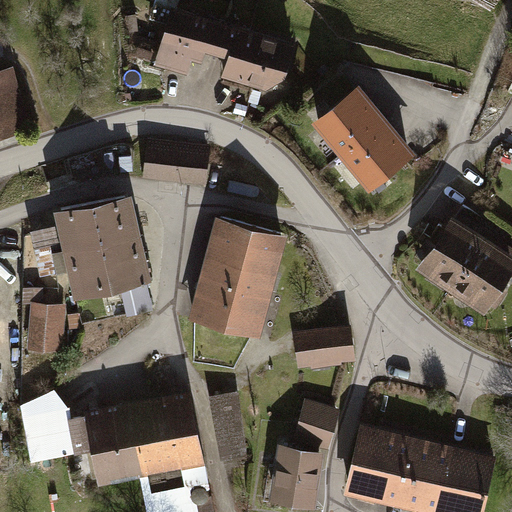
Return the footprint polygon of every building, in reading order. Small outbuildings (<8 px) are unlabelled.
[(204,47),(217,51),(225,24),(173,8),(175,0),(157,0),(153,16),(169,21),(157,62),(186,70),(190,56),(200,59),(204,47)] [(139,35),(137,14),(127,15),(131,44),(153,53),(156,41),(139,35)] [(282,23),(277,39),(294,45),(299,29),(282,23)] [(293,44),(225,24),(217,51),(231,55),(225,74),(266,86),(284,74),(293,44)] [(0,135),(26,129),(9,71),(0,73),(0,135)] [(357,89),(319,121),(345,152),(383,120),(357,89)] [(408,151),(383,120),(345,152),(370,182),(408,151)] [(209,153),(149,146),(145,175),(206,182),(209,153)] [(126,194),(61,209),(65,223),(75,268),(81,294),(130,283),(142,280),(143,283),(145,282),(145,280),(146,279),(142,262),(146,261),(145,252),(139,253),(126,194)] [(427,264),(455,282),(487,234),(460,216),(456,223),(454,222),(427,264)] [(202,290),(195,317),(255,333),(282,233),(222,217),(204,284),(199,283),(198,289),(202,290)] [(65,223),(33,231),(43,274),(75,268),(65,223)] [(511,255),(511,250),(487,234),(455,282),(484,301),(511,260),(510,259),(511,255)] [(142,280),(130,283),(133,295),(126,297),(129,314),(152,309),(145,282),(143,283),(142,280)] [(60,303),(35,301),(31,347),(33,347),(32,357),(50,358),(50,348),(57,348),(60,303)] [(350,326),(296,334),(300,362),(330,358),(330,364),(341,362),(341,356),(354,354),(350,326)] [(99,476),(142,469),(144,468),(132,407),(73,418),(72,411),(53,390),(24,404),(34,458),(93,446),(99,476)] [(239,393),(217,397),(227,452),(246,449),(239,393)] [(144,468),(142,469),(151,511),(213,511),(211,497),(208,496),(209,493),(209,490),(207,487),(209,484),(191,396),(132,407),(144,468)] [(297,438),(327,443),(337,410),(308,401),(297,438)] [(396,437),(363,429),(350,486),(434,506),(460,511),(481,511),(494,460),(396,437)] [(312,501),(320,450),(282,445),(275,495),(312,501)]
